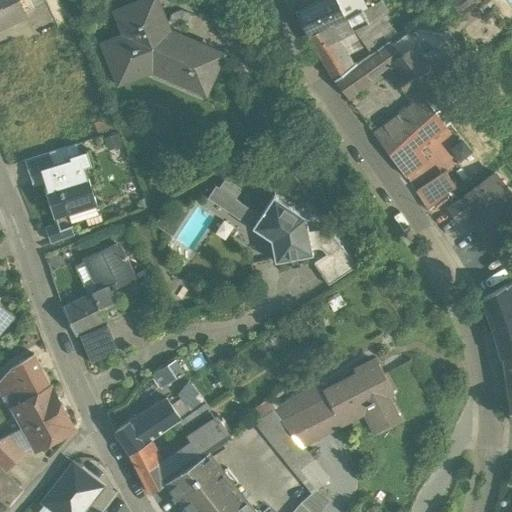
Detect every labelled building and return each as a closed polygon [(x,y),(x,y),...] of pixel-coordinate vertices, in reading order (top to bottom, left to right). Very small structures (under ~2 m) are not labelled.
[(0,0),(0,26),(25,14),(24,12),(18,0),(0,0)] [(45,0),(18,0),(24,12),(47,2),(45,0)] [(156,0),(146,0),(116,12),(117,14),(120,13),(129,34),(103,44),(118,82),(149,69),(184,85),(189,73),(209,82),(221,56),(181,38),(180,41),(168,36),(169,33),(156,0)] [(335,0),(327,0),(295,16),(307,39),(323,32),(338,25),(345,21),(335,0)] [(344,0),(337,4),(345,21),(362,13),(381,4),(378,0),(344,0)] [(381,4),(362,13),(368,25),(373,22),(380,32),(387,27),(380,19),(388,14),(381,4)] [(362,13),(348,20),(355,33),(356,33),(369,27),(368,25),(362,13)] [(345,21),(338,25),(344,38),(355,33),(348,20),(345,21)] [(373,22),(368,25),(369,27),(356,33),(367,48),(371,54),(388,43),(380,32),(373,22)] [(338,25),(323,32),(342,61),(348,57),(338,40),(344,38),(338,25)] [(395,38),(387,27),(380,32),(388,43),(390,41),(395,38)] [(348,57),(342,61),(323,32),(307,39),(334,82),(354,65),(348,57)] [(344,38),(338,40),(348,57),(367,48),(356,33),(344,38)] [(446,84),(417,45),(401,57),(390,41),(388,43),(371,54),(370,55),(384,75),(393,69),(400,78),(398,79),(407,92),(409,91),(418,104),(446,84)] [(370,55),(355,65),(355,64),(354,65),(334,82),(347,100),(384,75),(370,55)] [(427,102),(374,136),(389,157),(410,138),(415,132),(436,113),(427,102)] [(110,116),(94,123),(97,132),(114,125),(110,116)] [(424,143),(415,132),(410,138),(418,148),(424,143)] [(453,134),(440,145),(448,154),(460,143),(453,134)] [(410,138),(389,157),(405,179),(418,169),(425,163),(418,155),(421,152),(418,148),(410,138)] [(429,154),(427,156),(437,167),(437,168),(451,158),(448,154),(440,145),(429,154)] [(87,151),(65,158),(66,162),(71,160),(74,168),(83,164),(84,167),(85,167),(91,165),(87,151)] [(49,153),(26,160),(31,176),(41,172),(54,168),(53,166),(49,153)] [(66,162),(53,166),(54,168),(41,172),(54,216),(55,216),(96,203),(85,167),(84,167),(83,164),(74,168),(71,160),(66,162)] [(437,167),(425,177),(418,169),(405,179),(409,184),(427,212),(442,201),(436,193),(440,191),(437,187),(447,180),(437,168),(437,167)] [(494,176),(449,210),(459,223),(468,216),(493,247),(510,234),(506,229),(511,224),(511,210),(502,197),(507,193),(494,176)] [(217,177),(206,199),(235,214),(247,192),(217,177)] [(304,217),(274,196),(252,228),(270,240),(274,262),(312,255),(310,249),(307,233),(304,217)] [(96,203),(55,216),(57,223),(68,220),(68,222),(98,213),(97,209),(98,209),(96,203)] [(57,223),(46,228),(52,243),(73,235),(68,222),(68,220),(57,223)] [(318,234),(312,233),(307,233),(310,249),(316,250),(320,252),(323,254),(325,255),(340,245),(335,241),(329,237),(324,235),(318,234)] [(118,244),(86,258),(101,290),(109,286),(111,291),(116,288),(115,285),(133,276),(118,244)] [(325,255),(313,264),(327,285),(354,266),(340,245),(325,255)] [(506,285),(483,299),(493,327),(497,342),(511,333),(511,329),(509,318),(511,315),(511,284),(507,288),(506,285)] [(101,290),(93,294),(101,311),(122,301),(116,288),(111,291),(109,286),(101,290)] [(93,293),(62,307),(76,335),(106,321),(106,320),(101,311),(93,294),(93,293)] [(0,328),(11,315),(0,306),(0,328)] [(106,321),(76,335),(76,336),(79,335),(90,363),(118,352),(106,320),(106,321)] [(511,333),(497,342),(503,359),(511,357),(511,333)] [(17,362),(0,380),(0,382),(13,406),(49,386),(33,353),(17,362)] [(511,357),(503,359),(507,386),(511,385),(511,357)] [(174,361),(161,369),(170,382),(182,373),(174,361)] [(379,362),(323,391),(327,399),(307,409),(321,436),(337,427),(334,423),(366,406),(379,430),(400,419),(387,395),(394,392),(379,362)] [(204,402),(189,382),(165,399),(180,420),(204,402)] [(49,386),(13,406),(35,447),(72,427),(49,386)] [(165,399),(141,414),(142,416),(157,435),(158,435),(180,420),(165,399)] [(307,409),(295,415),(284,424),(302,446),(321,436),(307,409)] [(284,424),(273,410),(255,423),(295,473),(312,459),(302,446),(284,424)] [(157,435),(142,416),(116,433),(129,454),(157,435)] [(216,419),(191,436),(195,442),(204,454),(208,452),(229,438),(216,419)] [(7,435),(0,438),(0,466),(4,470),(23,451),(7,435)] [(156,461),(139,472),(150,494),(167,483),(169,480),(183,470),(195,461),(197,459),(204,454),(195,442),(160,467),(156,461)] [(156,461),(148,449),(132,459),(139,472),(156,461)] [(204,454),(197,459),(183,470),(169,480),(167,483),(190,511),(250,511),(254,510),(208,452),(204,454)] [(312,459),(295,473),(311,493),(328,479),(312,459)] [(44,505),(53,511),(85,511),(86,511),(104,487),(74,465),(44,505)] [(310,511),(300,503),(292,511),(310,511)]
